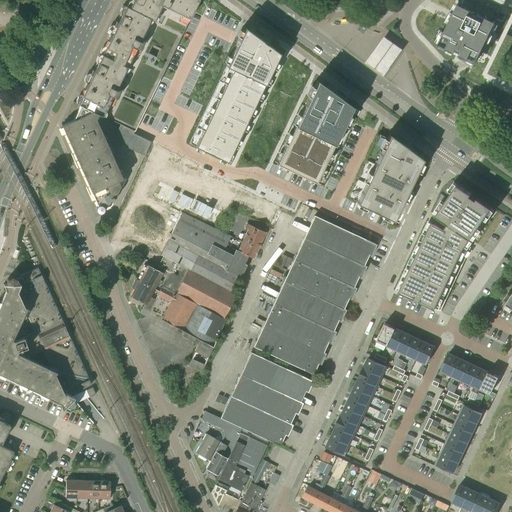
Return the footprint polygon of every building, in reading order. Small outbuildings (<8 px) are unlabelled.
[(94,102),(91,109),(90,110),(98,114),(102,116),(112,96),(117,98),(119,93),(121,88),(117,86),(127,66),(136,47),(140,49),(143,45),(142,45),(145,40),(141,38),(150,19),(153,21),(161,6),(189,19),(193,11),(198,0),(197,0),(196,2),(192,0),(132,0),(129,7),(125,6),(117,23),(118,27),(121,28),(119,33),(111,29),(107,38),(109,39),(94,70),(93,71),(95,75),(98,77),(95,81),(88,77),(83,87),(85,88),(82,95),(81,96),(94,102)] [(511,0),(459,0),(439,42),(476,60),(477,59),(505,0),(511,0)] [(245,28),(189,143),(227,161),(278,53),(266,44),(266,45),(260,42),(261,40),(245,28)] [(402,46),(383,33),(365,59),(384,72),(402,46)] [(277,163),(276,164),(278,165),(288,169),(293,172),(304,177),(313,181),(315,182),(323,185),(355,118),(347,114),(351,106),(340,98),(334,94),(327,88),(316,80),(313,87),(309,96),(299,115),(295,125),(290,134),(286,144),(281,153),(277,163)] [(96,119),(98,114),(90,110),(91,109),(78,103),(77,104),(72,101),(62,122),(67,131),(64,132),(65,134),(67,133),(70,141),(68,142),(84,176),(85,175),(88,183),(87,183),(97,206),(98,213),(103,208),(110,205),(120,186),(118,181),(122,179),(96,119)] [(353,107),(350,112),(357,116),(359,111),(353,107)] [(144,156),(151,142),(133,134),(134,132),(120,125),(114,135),(116,140),(127,145),(128,148),(144,156)] [(377,133),(346,198),(392,220),(421,158),(388,134),(386,138),(377,133)] [(213,189),(166,167),(168,164),(149,155),(137,179),(139,180),(138,183),(118,224),(128,249),(136,246),(134,240),(157,191),(195,210),(202,213),(213,189)] [(432,222),(398,292),(434,309),(435,308),(440,311),(471,247),(467,244),(492,207),(477,197),(476,199),(470,196),(471,194),(457,184),(435,216),(441,219),(437,224),(432,222)] [(160,255),(163,256),(174,262),(230,292),(246,260),(244,259),(246,255),(241,252),(235,250),(232,255),(223,250),(231,236),(194,218),(182,213),(177,223),(176,223),(170,235),(160,255)] [(319,361),(321,362),(325,353),(323,352),(329,339),(331,341),(335,331),(333,330),(339,318),(341,319),(346,310),(343,308),(349,296),(351,297),(356,288),(353,287),(359,274),(362,275),(366,266),(363,265),(369,252),(372,253),(376,244),(314,215),(253,346),(313,374),(319,361)] [(241,241),(257,249),(265,232),(246,223),(244,227),(247,229),(241,241)] [(242,250),(241,252),(246,255),(253,258),(257,249),(241,241),(238,248),(242,250)] [(158,266),(169,272),(174,262),(163,256),(158,266)] [(235,295),(230,292),(174,262),(169,272),(159,291),(157,295),(170,302),(160,319),(199,340),(187,366),(201,372),(213,346),(215,340),(225,319),(223,318),(227,311),(232,302),(231,302),(235,295)] [(142,273),(139,280),(138,281),(154,289),(157,284),(159,285),(162,281),(159,280),(162,273),(146,265),(142,273)] [(67,390),(91,384),(37,267),(21,275),(19,277),(16,279),(4,283),(4,284),(3,284),(5,290),(0,300),(0,374),(59,403),(62,409),(63,408),(64,407),(65,406),(71,409),(73,408),(75,403),(73,398),(74,397),(69,395),(67,390)] [(272,273),(270,277),(281,282),(282,278),(272,273)] [(159,291),(154,289),(138,281),(139,280),(135,279),(131,287),(134,289),(130,296),(145,304),(143,307),(140,313),(146,316),(149,311),(157,295),(159,291)] [(375,342),(386,347),(395,328),(384,323),(375,342)] [(395,351),(404,333),(395,328),(386,347),(395,351)] [(405,356),(414,337),(404,333),(395,351),(405,356)] [(414,337),(405,356),(415,360),(424,342),(414,337)] [(424,342),(415,360),(425,365),(434,347),(424,342)] [(219,418),(233,424),(244,429),(254,434),(255,434),(279,445),(285,432),(288,434),(292,424),(290,423),(296,411),(298,412),(302,403),(300,401),(306,389),(308,390),(312,381),(250,352),(219,418)] [(439,372),(450,377),(459,358),(448,353),(439,372)] [(363,368),(382,377),(387,367),(368,358),(363,368)] [(450,377),(460,381),(468,363),(459,358),(450,377)] [(478,367),(468,363),(460,381),(469,386),(478,367)] [(488,372),(478,367),(469,386),(479,391),(488,372)] [(382,377),(363,368),(359,378),(377,387),(382,377)] [(498,377),(488,372),(479,391),(489,396),(498,377)] [(354,387),(373,396),(377,387),(359,378),(354,387)] [(85,390),(89,397),(95,394),(92,387),(85,390)] [(373,396),(354,387),(349,397),(368,406),(373,396)] [(368,406),(349,397),(345,407),(364,416),(368,406)] [(458,414),(476,423),(481,413),(462,404),(458,414)] [(345,407),(340,417),(359,426),(364,416),(345,407)] [(472,433),(476,423),(458,414),(453,424),(472,433)] [(354,435),(359,426),(340,417),(335,427),(354,435)] [(0,511),(0,478),(4,470),(10,458),(13,451),(0,445),(0,442),(1,443),(9,425),(0,420),(0,511)] [(224,429),(223,430),(220,437),(222,437),(219,441),(220,442),(210,460),(205,468),(217,474),(226,457),(228,458),(244,429),(233,424),(231,429),(224,429)] [(472,433),(453,424),(448,434),(467,443),(472,433)] [(212,432),(220,437),(223,430),(215,426),(212,432)] [(354,435),(335,427),(331,436),(350,445),(354,435)] [(244,429),(228,458),(215,484),(230,492),(229,495),(236,499),(247,475),(251,477),(267,444),(252,437),(254,434),(244,429)] [(195,452),(210,460),(220,442),(219,441),(215,438),(205,433),(195,452)] [(448,434),(444,444),(463,452),(467,443),(448,434)] [(345,455),(350,445),(331,436),(326,447),(345,455)] [(444,444),(439,453),(458,462),(463,452),(444,444)] [(324,451),(321,458),(329,462),(332,455),(324,451)] [(453,473),(458,462),(439,453),(434,464),(453,473)] [(262,459),(250,482),(256,485),(261,477),(266,468),(269,463),(262,459)] [(321,461),(317,470),(325,474),(327,475),(332,466),(321,461)] [(373,471),(368,481),(376,485),(379,478),(381,474),(373,471)] [(274,485),(279,475),(273,473),(269,482),(274,485)] [(319,484),(322,486),(328,475),(327,475),(325,474),(319,484)] [(381,474),(379,478),(388,482),(390,478),(381,474)] [(328,475),(322,486),(325,487),(330,476),(328,475)] [(65,497),(76,497),(77,480),(65,480),(65,497)] [(87,480),(77,480),(76,497),(87,498),(87,480)] [(87,498),(98,498),(98,481),(87,480),(87,498)] [(240,491),(244,492),(249,481),(245,480),(240,491)] [(110,481),(98,481),(98,498),(109,498),(110,481)] [(252,511),(265,489),(256,485),(250,482),(234,511),(252,511)] [(451,503),(461,508),(470,489),(459,484),(451,503)] [(319,491),(308,485),(303,497),(314,502),(319,491)] [(341,496),(344,497),(349,486),(347,485),(341,496)] [(349,486),(344,497),(346,498),(352,487),(349,486)] [(412,488),(407,497),(419,503),(424,495),(412,488)] [(461,508),(469,511),(471,511),(480,494),(470,489),(461,508)] [(314,502),(324,508),(330,497),(319,491),(314,502)] [(482,511),(489,498),(480,494),(471,511),(482,511)] [(363,507),(365,508),(371,497),(368,496),(363,507)] [(324,508),(332,511),(336,511),(341,502),(330,497),(324,508)] [(371,497),(365,508),(368,509),(374,498),(371,497)] [(446,509),(449,504),(438,498),(435,504),(446,509)] [(489,498),(482,511),(495,511),(500,503),(489,498)] [(349,511),(352,508),(341,502),(336,511),(349,511)] [(49,511),(69,511),(71,508),(60,503),(58,507),(53,504),(49,511)]
